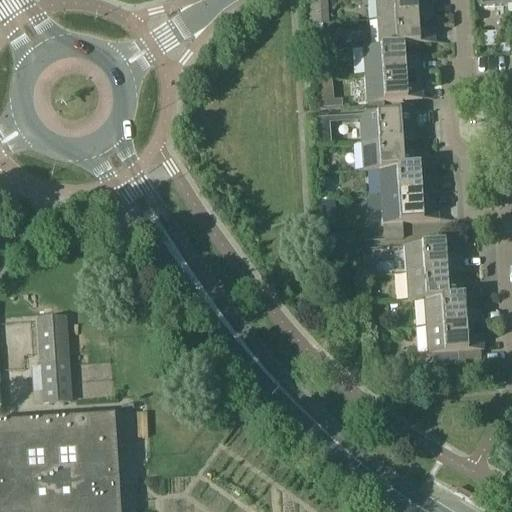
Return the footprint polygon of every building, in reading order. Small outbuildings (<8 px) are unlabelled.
[(374,0),(376,21),(422,19),(432,18),(431,5),(421,6),(420,0),(374,0)] [(478,0),(479,8),(507,7),(506,0),(478,0)] [(310,25),(324,24),(323,14),(309,14),(310,25)] [(378,49),(407,47),(434,45),(433,32),(423,33),(422,19),(376,21),(378,49)] [(473,33),(474,48),(491,48),(491,32),(473,33)] [(503,68),(501,45),(493,46),(495,68),(503,68)] [(363,77),(410,74),(420,73),(419,60),(408,61),(407,47),(378,49),(361,50),(363,77)] [(410,74),(363,77),(365,105),(422,101),(421,88),(411,89),(410,74)] [(327,97),(317,98),(317,109),(318,110),(331,109),(330,97),(327,97)] [(360,145),(405,142),(416,141),(414,113),(358,117),(360,145)] [(318,120),(315,120),(317,148),(330,147),(328,119),(318,120)] [(378,171),(418,168),(417,156),(406,157),(405,142),(360,145),(362,172),(378,171)] [(425,195),(436,194),(435,182),(424,183),(423,168),(418,168),(378,171),(379,198),(425,195)] [(324,202),(332,201),(331,189),(323,189),(324,202)] [(425,195),(379,198),(381,225),(401,224),(437,221),(436,209),(426,209),(425,195)] [(360,213),(372,213),(372,199),(359,199),(360,213)] [(334,203),(321,204),(323,231),(336,230),(334,203)] [(385,240),(402,239),(402,227),(385,228),(385,240)] [(405,275),(451,272),(460,271),(459,258),(449,259),(448,244),(403,247),(405,275)] [(422,301),(462,298),(461,286),(450,287),(451,272),(405,275),(407,302),(422,301)] [(424,328),(469,324),(481,323),(480,311),(469,311),(468,297),(462,298),(422,301),(424,328)] [(40,401),(69,401),(64,319),(34,321),(40,401)] [(469,324),(424,328),(426,356),(457,354),(458,365),(481,363),(480,352),(482,352),(481,338),(470,339),(469,324)] [(0,511),(118,511),(113,420),(0,427),(0,511)]
